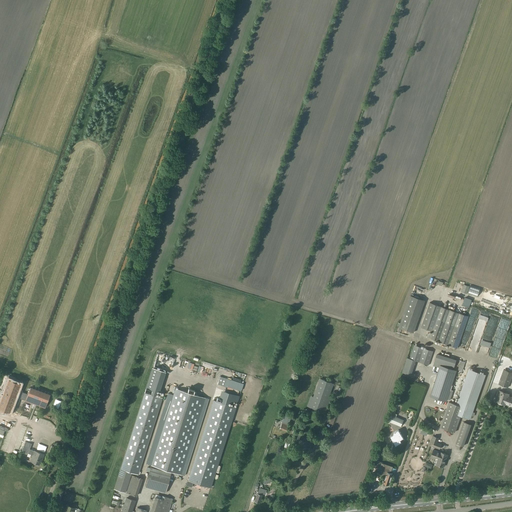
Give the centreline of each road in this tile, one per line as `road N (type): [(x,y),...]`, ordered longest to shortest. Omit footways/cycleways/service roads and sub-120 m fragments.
road 1 (unknown): [(149,501),(154,490),(177,494),(209,388),(171,378),(142,494)]
road 2 (track): [(454,448),(419,413),(435,347),(289,300)]
road 3 (primary): [(511,492),(346,511)]
